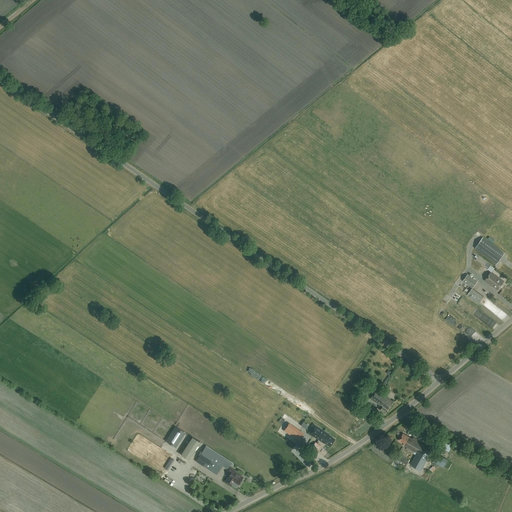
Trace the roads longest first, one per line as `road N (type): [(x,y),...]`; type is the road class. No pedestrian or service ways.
road 1 (unclassified): [(440,380),(0,78)]
road 2 (unclassified): [(227,511),(337,458),(440,380)]
